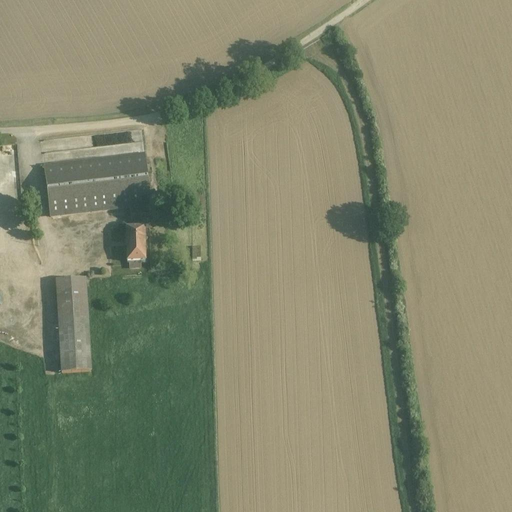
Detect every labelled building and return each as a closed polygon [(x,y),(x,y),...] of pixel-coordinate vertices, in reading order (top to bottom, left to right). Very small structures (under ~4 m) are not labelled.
[(141,131),(42,143),(43,155),(143,143),(141,131)] [(143,143),(43,155),(45,168),(144,156),(143,143)] [(45,168),(44,168),(51,218),(130,208),(151,206),(144,156),(45,168)] [(151,206),(130,208),(133,230),(145,229),(145,230),(154,229),(151,206)] [(133,230),(126,230),(127,264),(145,263),(145,230),(145,229),(133,230)] [(86,281),(56,282),(58,322),(88,321),(86,281)] [(88,321),(58,322),(61,375),(91,373),(88,321)]
